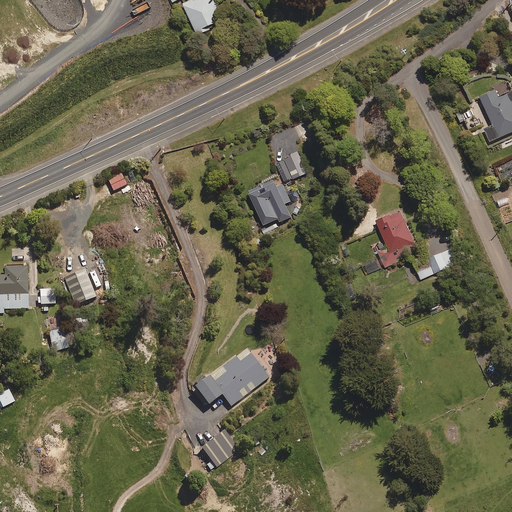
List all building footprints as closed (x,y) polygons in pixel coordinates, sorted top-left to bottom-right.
[(223,20),(213,0),(194,0),(184,5),(197,35),(209,30),(208,27),(223,20)] [(511,92),(499,98),(496,91),(481,98),(494,125),(485,129),(491,142),(511,132),(511,92)] [(300,148),(293,128),(272,136),(274,142),(270,143),(285,182),(307,173),(297,149),(300,148)] [(126,186),(121,173),(108,179),(113,191),(126,186)] [(276,187),(274,181),(250,192),(264,225),(278,219),(280,222),(291,217),(285,203),(298,198),(293,188),(286,191),(283,184),(276,187)] [(418,250),(401,211),(376,221),(387,248),(379,251),(376,256),(382,269),(399,262),(397,258),(418,250)] [(459,263),(453,249),(429,259),(432,266),(423,270),(426,277),(459,263)] [(27,267),(6,267),(7,276),(0,276),(0,313),(4,313),(4,309),(28,309),(27,267)] [(96,297),(85,271),(64,279),(75,305),(96,297)] [(54,289),(40,290),(41,305),(56,304),(54,289)] [(68,348),(63,329),(49,333),(54,352),(68,348)] [(268,378),(251,355),(240,363),(236,358),(222,368),(226,373),(214,382),(210,376),(195,388),(209,406),(222,395),(231,407),(268,378)] [(15,402),(8,389),(0,393),(0,401),(3,408),(15,402)] [(239,449),(224,431),(202,450),(217,468),(239,449)]
